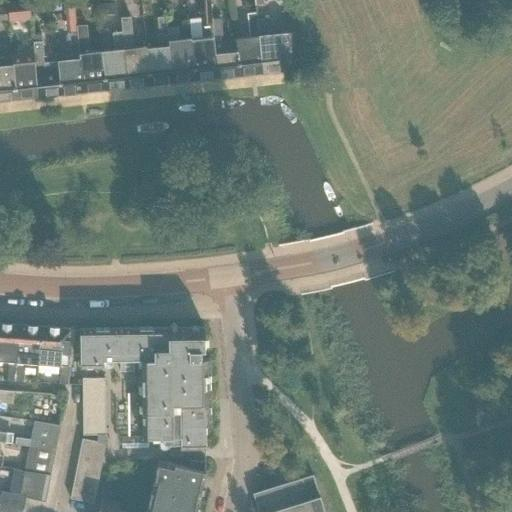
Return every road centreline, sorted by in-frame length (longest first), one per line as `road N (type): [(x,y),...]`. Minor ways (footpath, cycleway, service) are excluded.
road 1 (tertiary): [(229,278),(395,242),(511,191)]
road 2 (unclassified): [(233,511),(244,457),(229,278)]
road 3 (tertiary): [(0,285),(72,289),(229,278)]
